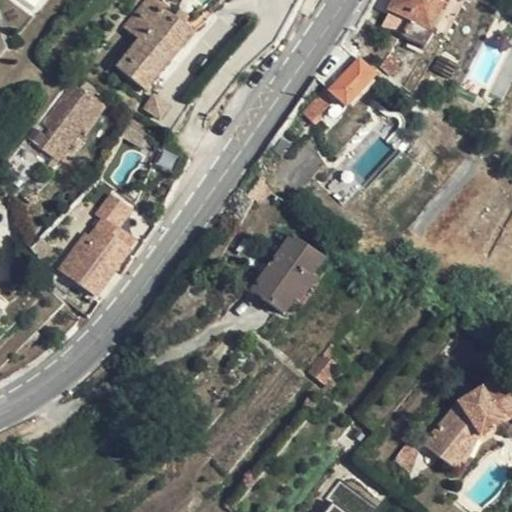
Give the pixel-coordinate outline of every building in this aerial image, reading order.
[(191,34),(181,26),(172,19),(149,0),(126,27),(140,40),(117,67),(146,90),(186,41),(191,34)] [(443,0),(396,0),(392,9),(410,20),(401,37),(424,51),(434,33),(428,28),(443,0)] [(180,10),(172,19),(181,26),(188,18),(180,10)] [(400,62),(387,54),(378,68),(389,77),(400,62)] [(373,77),(358,63),(330,92),(344,108),(373,77)] [(96,89),(83,79),(77,88),(90,97),(96,89)] [(53,148),(61,136),(55,132),(62,122),(71,129),(93,100),(90,97),(77,88),(72,84),(35,134),(53,148)] [(331,103),(321,93),(307,106),(318,116),(331,103)] [(161,116),(171,104),(158,94),(148,106),(161,116)] [(65,138),(71,129),(62,122),(55,132),(61,136),(65,138)] [(87,245),(82,240),(60,270),(96,297),(136,243),(117,229),(131,211),(113,198),(98,218),(104,224),(101,229),(98,227),(90,238),(87,245)] [(85,235),(82,240),(87,245),(90,238),(85,235)] [(311,278),(322,261),(289,238),(251,292),(282,316),(292,302),(298,306),(315,280),(311,278)] [(66,335),(80,320),(63,305),(50,322),(66,335)] [(346,359),(329,347),(307,374),(323,386),(346,359)] [(479,433),(486,437),(511,424),(511,380),(473,399),(439,441),(469,468),(481,454),(470,447),(479,433)] [(481,454),(486,437),(479,433),(470,447),(481,454)] [(425,471),(433,451),(423,442),(409,457),(425,471)] [(346,511),(333,501),(324,511),(346,511)]
